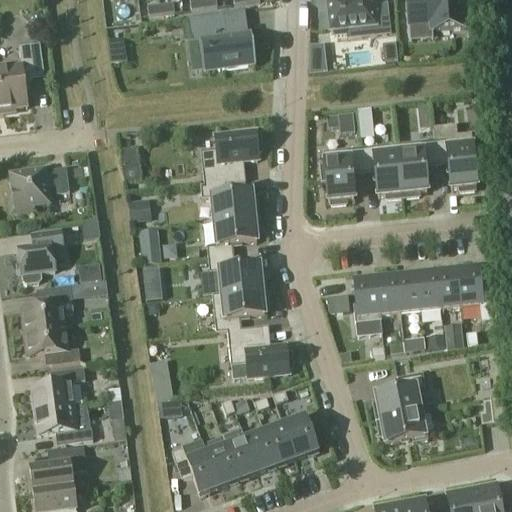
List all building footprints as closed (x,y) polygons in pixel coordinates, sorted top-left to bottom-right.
[(215,0),(210,0),(202,1),(204,11),(217,9),(215,0)] [(372,0),(344,0),(325,2),(328,34),(332,33),(333,39),(349,38),(348,32),(376,29),(372,0)] [(466,36),(463,0),(418,0),(408,1),(410,31),(427,30),(428,38),(466,36)] [(204,11),(202,1),(189,3),(191,13),(204,11)] [(160,7),(161,17),(174,15),(172,5),(160,7)] [(148,19),(161,17),(160,7),(147,9),(148,19)] [(223,17),(185,23),(189,46),(202,44),(207,75),(255,68),(252,43),(240,45),(239,39),(226,41),(223,17)] [(122,41),(106,44),(109,68),(126,65),(122,41)] [(22,70),(0,72),(0,95),(3,117),(16,115),(16,113),(28,111),(24,83),(45,81),(41,48),(20,51),(22,70)] [(359,112),(360,140),(374,140),(373,111),(359,112)] [(419,120),(430,119),(429,112),(418,113),(419,120)] [(353,118),(328,121),(328,131),(340,130),(341,138),(355,137),(353,118)] [(255,136),(215,140),(216,155),(201,156),(204,191),(226,188),(245,187),(245,185),(240,186),(239,167),(258,165),(257,156),(261,156),(259,141),(255,141),(255,136)] [(474,191),(476,191),(474,170),(478,170),(476,155),(472,155),(471,142),(434,145),(436,171),(448,169),(451,193),(459,193),(459,197),(474,195),(474,191)] [(425,172),(436,171),(434,145),(397,149),(403,203),(419,201),(419,197),(427,196),(425,172)] [(360,153),(363,178),(375,177),(378,201),(386,200),(386,204),(403,203),(397,149),(360,153)] [(351,179),(363,178),(360,153),(323,157),(325,171),(321,171),(322,186),(326,185),(328,206),(331,206),(331,210),(346,209),(345,205),(354,204),(351,179)] [(138,169),(122,171),(124,187),(140,185),(138,169)] [(45,179),(45,175),(12,180),(14,195),(10,196),(13,217),(34,214),(34,210),(49,208),(47,191),(56,189),(58,197),(70,196),(67,172),(54,174),(55,177),(45,179)] [(211,203),(214,227),(258,222),(256,206),(252,206),(251,198),(227,200),(226,188),(204,191),(200,191),(202,204),(211,203)] [(131,227),(143,225),(139,207),(128,209),(131,227)] [(258,222),(214,227),(216,250),(207,251),(208,264),(233,262),(232,250),(256,247),(255,239),(259,238),(258,222)] [(97,242),(95,228),(81,230),(83,244),(97,242)] [(22,281),(23,288),(26,290),(38,288),(41,284),(40,278),(56,276),(54,259),(64,257),(61,235),(32,239),(33,251),(18,253),(22,281)] [(156,236),(140,237),(143,269),(160,268),(156,236)] [(219,276),(222,299),(265,294),(264,279),(260,279),(259,271),(235,273),(233,262),(208,264),(210,277),(219,276)] [(491,291),(480,292),(478,275),(457,277),(461,312),(478,310),(480,330),(495,328),(491,291)] [(440,314),(461,312),(457,277),(437,279),(440,314)] [(420,317),(440,314),(437,279),(416,282),(420,317)] [(399,319),(420,317),(416,282),(395,284),(399,319)] [(100,283),(78,286),(79,292),(100,289),(100,283)] [(374,286),(378,321),(399,319),(395,284),(374,286)] [(380,337),(378,321),(374,286),(354,288),(356,310),(353,310),(357,340),(380,337)] [(161,303),(160,290),(144,292),(146,305),(161,303)] [(23,313),(26,337),(66,332),(64,318),(74,316),(71,291),(43,295),(36,296),(38,312),(23,313)] [(105,291),(91,292),(92,305),(106,305),(105,291)] [(216,338),(227,337),(241,334),(240,322),(264,320),(263,312),(267,311),(265,294),(222,299),(212,300),(216,338)] [(348,311),(347,299),(327,301),(329,313),(348,311)] [(30,361),(52,358),(53,370),(81,367),(79,354),(69,356),(66,332),(26,337),(30,361)] [(241,334),(227,337),(231,371),(246,369),(248,383),(288,379),(288,374),(292,373),(290,358),(286,359),(285,350),(264,352),(263,333),(268,333),(268,332),(241,334)] [(475,337),(466,338),(467,352),(477,351),(475,337)] [(445,341),(446,355),(461,354),(459,340),(445,341)] [(423,356),(422,345),(404,347),(405,358),(423,356)] [(389,351),(390,361),(402,360),(401,350),(389,351)] [(372,363),(384,362),(383,352),(370,354),(372,363)] [(158,407),(171,405),(165,366),(151,368),(158,407)] [(32,393),(34,417),(74,412),(71,388),(86,387),(84,374),(56,378),(57,390),(32,393)] [(377,424),(420,416),(415,393),(425,392),(422,379),(398,384),(400,396),(376,400),(378,408),(374,409),(377,424)] [(275,411),(288,406),(284,398),(272,402),(275,411)] [(254,409),(257,418),(270,413),(266,404),(254,409)] [(223,408),(227,420),(234,418),(230,405),(223,408)] [(234,409),(237,418),(249,414),(245,405),(234,409)] [(492,431),(507,429),(504,405),(489,406),(492,431)] [(179,409),(158,412),(159,427),(180,424),(179,409)] [(77,435),(74,412),(34,417),(38,441),(64,437),(65,449),(93,446),(92,433),(77,435)] [(422,416),(420,416),(377,424),(380,441),(384,441),(385,449),(412,444),(413,447),(428,445),(422,416)] [(281,428),(283,431),(285,430),(298,464),(317,457),(309,436),(312,435),(306,419),(284,427),(281,428)] [(123,426),(113,428),(115,449),(125,448),(123,426)] [(285,430),(283,431),(266,438),(278,471),(298,464),(285,430)] [(266,438),(246,445),(258,478),(278,471),(266,438)] [(200,500),(219,493),(207,459),(202,445),(182,452),(183,454),(186,463),(200,500)] [(246,445),(227,452),(239,485),(258,478),(246,445)] [(30,474),(33,498),(74,492),(72,478),(87,476),(84,451),(52,455),(54,471),(30,474)] [(227,452),(207,459),(219,493),(239,485),(227,452)] [(172,459),(175,467),(186,463),(183,454),(172,459)] [(35,511),(76,511),(74,492),(33,498),(35,511)] [(487,492),(471,495),(474,511),(499,511),(496,494),(488,496),(487,492)] [(474,511),(471,495),(455,498),(456,502),(448,504),(449,511),(474,511)]
